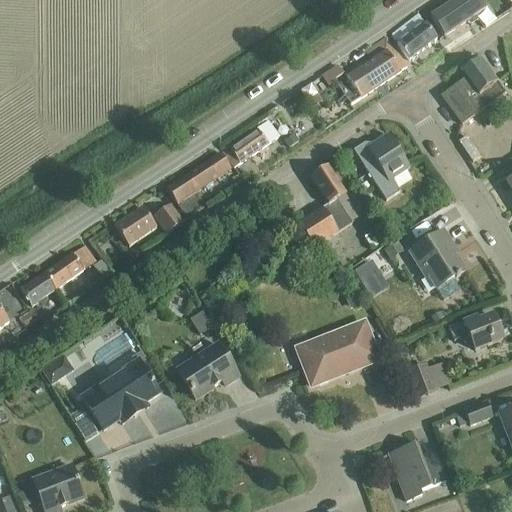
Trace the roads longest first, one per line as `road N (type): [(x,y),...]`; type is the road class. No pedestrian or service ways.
road 1 (residential): [(0,281),(417,0)]
road 2 (residential): [(406,92),(0,365)]
road 3 (residential): [(133,511),(123,469),(137,458),(269,410),(290,415),(311,451),(332,455)]
road 4 (residential): [(511,262),(406,92)]
road 5 (residential): [(332,455),(511,380)]
road 6 (residential): [(511,22),(406,92)]
